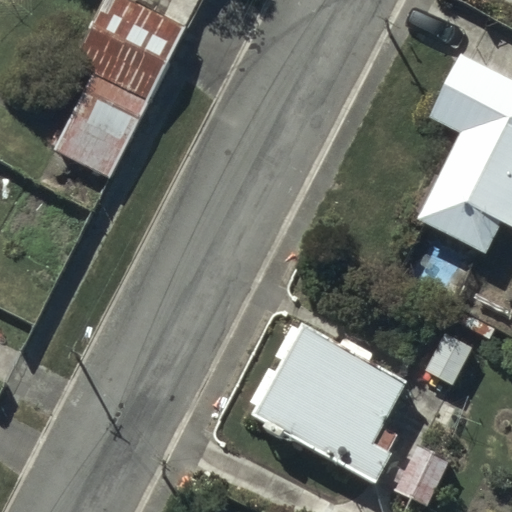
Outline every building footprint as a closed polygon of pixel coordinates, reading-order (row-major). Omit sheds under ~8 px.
[(178,20),(136,0),(100,0),(72,58),(142,92),(178,20)] [(511,76),(460,50),(428,113),(460,129),(417,214),(485,248),(501,216),(511,222),(511,76)] [(146,101),(91,72),(53,145),(108,173),(146,101)] [(409,381),(303,321),(252,412),(374,480),(390,451),(375,442),(409,381)] [(472,346),(446,332),(426,369),(453,383),(472,346)] [(449,459),(419,444),(398,487),(428,502),(449,459)]
